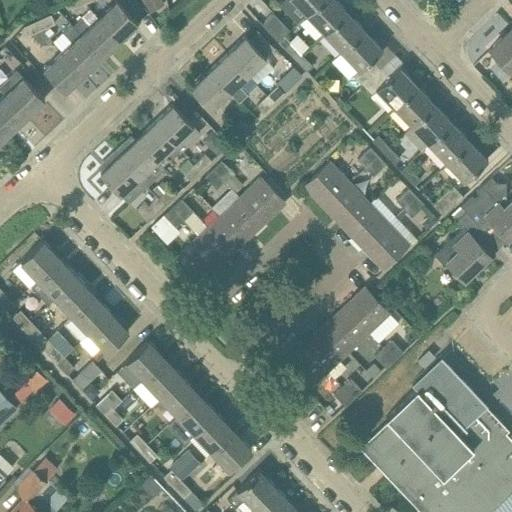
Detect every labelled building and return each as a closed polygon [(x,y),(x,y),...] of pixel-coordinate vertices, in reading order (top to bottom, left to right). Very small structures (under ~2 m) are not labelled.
[(85,3),(83,0),(68,0),(72,9),(85,3)] [(117,0),(114,0),(98,16),(119,39),(138,21),(117,0)] [(142,0),(149,9),(159,2),(158,0),(142,0)] [(294,0),(307,14),(321,0),(294,0)] [(321,0),(307,14),(325,32),(347,11),(337,0),(321,0)] [(261,22),(277,39),(289,28),(272,11),(261,22)] [(325,32),(342,51),(365,29),(347,11),(325,32)] [(38,20),(42,29),(56,23),(51,13),(38,20)] [(72,26),(79,33),(101,56),(119,39),(98,16),(89,24),(82,17),(72,26)] [(37,31),(42,29),(38,20),(24,26),(29,35),(37,31)] [(72,40),(62,50),(83,73),(101,56),(79,33),(72,26),(70,23),(62,30),(72,40)] [(511,26),(490,47),(511,69),(511,67),(511,26)] [(352,75),(361,84),(381,66),(372,57),(383,47),(382,46),(381,46),(365,29),(342,51),(358,69),(352,75)] [(246,35),(228,52),(248,74),(266,56),(246,35)] [(285,47),(296,59),(301,54),(300,53),(294,45),(291,42),(285,47)] [(83,73),(62,50),(43,67),(65,90),(83,73)] [(228,52),(209,69),(230,91),(239,101),(248,93),(238,83),(248,74),(228,52)] [(301,54),(296,59),(306,70),(311,65),(301,54)] [(378,90),(394,107),(417,84),(400,67),(401,66),(400,65),(389,75),(381,66),(361,84),(372,95),(378,90)] [(0,87),(5,93),(26,116),(45,98),(24,75),(23,76),(17,69),(0,85),(0,87)] [(230,91),(209,69),(191,87),(211,108),(230,91)] [(277,83),(266,93),(274,102),(285,92),(277,83)] [(394,107),(412,125),(435,103),(417,84),(394,107)] [(5,93),(0,97),(0,124),(8,133),(26,116),(5,93)] [(274,102),(266,93),(255,104),(263,112),(274,102)] [(173,103),(155,121),(175,142),(182,149),(200,132),(173,103)] [(427,142),(429,143),(452,121),(435,103),(412,125),(404,132),(420,149),(427,142)] [(229,128),(236,135),(247,125),(240,118),(229,128)] [(155,121),(137,138),(157,159),(163,165),(170,158),(164,153),(175,142),(155,121)] [(429,143),(446,162),(470,140),(452,121),(429,143)] [(211,129),(202,138),(216,154),(226,144),(211,129)] [(372,139),(384,152),(389,147),(377,134),(372,139)] [(115,150),(119,155),(140,177),(151,167),(155,172),(163,165),(157,159),(137,138),(130,144),(126,140),(115,150)] [(470,140),(446,162),(464,181),(488,158),(487,156),(486,157),(470,140)] [(356,157),(372,174),(384,163),(369,146),(356,157)] [(389,147),(384,152),(393,163),(399,158),(389,147)] [(140,177),(119,155),(115,150),(103,161),(108,165),(100,172),(121,194),(122,193),(130,201),(148,185),(140,177)] [(204,152),(194,161),(201,169),(211,159),(204,152)] [(204,176),(215,188),(232,171),(220,160),(204,176)] [(304,184),(324,205),(350,181),(330,160),(304,184)] [(201,169),(194,161),(182,172),(189,179),(201,169)] [(407,165),(401,170),(415,184),(420,179),(407,165)] [(261,175),(239,196),(263,222),(285,201),(261,175)] [(471,195),(461,205),(466,210),(496,242),(511,228),(511,197),(509,201),(504,197),(506,195),(506,181),(496,181),(491,175),(477,189),(477,190),(478,192),(479,193),(475,197),(473,195),(471,195)] [(324,205),(344,226),(370,202),(350,181),(324,205)] [(432,202),(443,214),(463,195),(451,183),(432,202)] [(168,186),(158,196),(164,203),(175,193),(168,186)] [(395,198),(411,215),(423,203),(407,187),(395,198)] [(192,192),(184,197),(201,222),(208,217),(192,192)] [(164,203),(158,196),(147,205),(143,201),(135,208),(146,220),(164,203)] [(239,196),(219,215),(243,241),(263,222),(239,196)] [(170,206),(183,218),(192,209),(180,197),(170,206)] [(344,226),(364,247),(389,223),(370,202),(344,226)] [(174,227),(183,218),(170,206),(162,214),(174,227)] [(496,242),(466,210),(457,219),(464,227),(435,253),(445,264),(448,261),(465,278),(484,260),(481,257),(496,242)] [(207,226),(199,234),(223,260),(243,241),(219,215),(207,226)] [(389,223),(364,247),(383,267),(409,243),(389,223)] [(223,260),(199,234),(178,254),(202,279),(223,260)] [(43,239),(21,260),(38,278),(60,257),(43,239)] [(77,275),(60,257),(38,278),(31,285),(48,303),(77,275)] [(94,293),(77,275),(56,296),(72,314),(94,293)] [(365,285),(344,305),(368,331),(379,342),(399,322),(389,312),(389,311),(365,285)] [(94,293),(72,314),(89,332),(111,311),(94,293)] [(344,305),(323,325),(347,351),(368,331),(344,305)] [(20,310),(13,316),(21,326),(29,319),(20,310)] [(111,311),(89,332),(102,345),(93,353),(99,358),(129,330),(111,311)] [(29,319),(21,326),(32,338),(40,331),(29,319)] [(323,325),(303,344),(327,370),(347,351),(323,325)] [(166,357),(148,339),(126,360),(144,379),(166,357)] [(391,339),(383,347),(394,359),(403,352),(391,339)] [(327,370),(303,344),(282,363),(307,389),(327,370)] [(54,345),(47,352),(57,362),(64,355),(54,345)] [(6,346),(0,347),(0,363),(8,362),(6,346)] [(383,347),(375,355),(386,367),(394,359),(383,347)] [(429,348),(418,359),(424,366),(436,355),(434,354),(430,350),(429,348)] [(74,366),(64,355),(57,362),(67,373),(74,366)] [(183,375),(166,357),(144,379),(161,397),(183,375)] [(83,387),(96,375),(103,368),(93,359),(73,378),(82,388),(83,387)] [(47,379),(37,369),(24,382),(34,392),(47,379)] [(200,393),(183,375),(161,397),(178,414),(200,393)] [(489,511),(511,490),(511,437),(482,406),(485,403),(460,377),(436,401),(434,398),(431,401),(417,386),(386,416),(389,419),(360,446),(422,511),(489,511)] [(350,378),(342,385),(354,398),(362,390),(361,390),(350,378)] [(342,385),(334,393),(345,405),(354,398),(342,385)] [(0,421),(16,406),(0,388),(0,421)] [(122,399),(112,388),(96,404),(107,415),(114,408),(122,399)] [(217,411),(200,393),(178,414),(195,432),(217,411)] [(75,413),(60,398),(49,409),(65,424),(75,413)] [(123,418),(114,408),(107,415),(116,425),(123,418)] [(217,411),(195,432),(212,450),(234,429),(217,411)] [(251,448),(234,429),(212,450),(229,469),(251,448)] [(137,432),(130,439),(140,450),(147,443),(137,432)] [(157,454),(147,443),(140,450),(150,460),(157,454)] [(168,467),(180,479),(199,462),(187,449),(168,467)] [(34,467),(46,478),(55,468),(43,456),(34,467)] [(10,511),(53,511),(57,508),(38,490),(47,481),(34,468),(29,473),(16,487),(25,496),(10,511)] [(245,498),(255,508),(277,487),(259,468),(245,482),(237,489),(228,498),(236,507),(245,498)] [(169,469),(162,476),(173,488),(180,480),(169,469)] [(149,473),(110,504),(116,511),(130,511),(161,488),(149,473)] [(201,503),(180,480),(173,488),(194,510),(201,503)] [(277,487),(255,508),(258,511),(287,511),(295,505),(277,487)] [(511,511),(511,490),(489,511),(511,511)]
